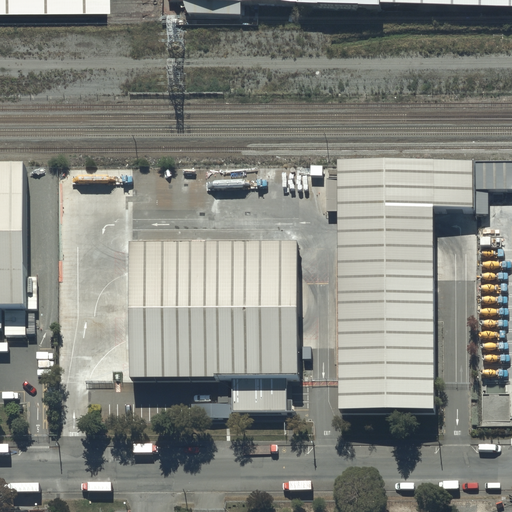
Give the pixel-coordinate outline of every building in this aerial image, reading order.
[(238,9),(238,0),(179,0),(180,9),(238,9)] [(307,0),(385,15),(384,0),(307,0)] [(511,0),(385,0),(385,15),(511,16),(511,0)] [(31,162),(0,162),(0,304),(31,304),(31,162)] [(511,167),(478,168),(478,195),(511,195),(511,167)] [(341,169),(342,415),(440,415),(439,217),(478,217),(478,195),(478,168),(341,169)] [(120,235),(120,370),(286,370),(285,235),(120,235)] [(302,350),(302,369),(312,369),(312,350),(302,350)]
